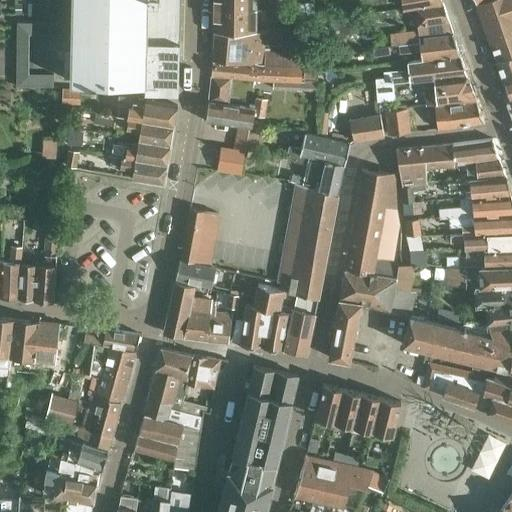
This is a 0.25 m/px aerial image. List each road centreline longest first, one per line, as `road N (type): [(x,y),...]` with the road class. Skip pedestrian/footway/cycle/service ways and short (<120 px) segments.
road 1 (residential): [(312,366),(371,151),(502,128)]
road 2 (residential): [(152,326),(190,151),(192,0)]
road 3 (residential): [(511,430),(380,379),(312,366)]
road 4 (residential): [(102,511),(152,326)]
road 5 (residential): [(152,326),(0,306)]
road 6 (residential): [(312,366),(273,511)]
road 7 (residential): [(459,0),(502,128)]
